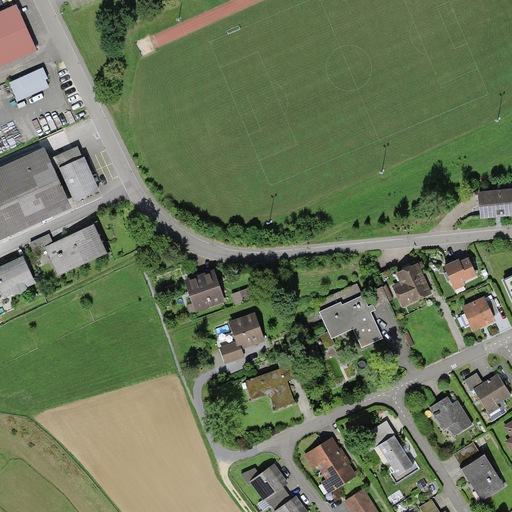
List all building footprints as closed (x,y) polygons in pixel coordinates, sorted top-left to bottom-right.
[(0,67),(34,53),(14,8),(0,14),(0,67)] [(17,103),(48,89),(44,80),(46,79),(42,70),(9,85),(13,94),(17,103)] [(83,199),(100,191),(85,158),(83,158),(78,147),(55,157),(60,169),(59,169),(74,203),(83,199)] [(0,242),(72,210),(45,149),(0,169),(0,242)] [(478,219),(511,215),(511,193),(476,197),(478,219)] [(49,234),(30,243),(36,256),(47,250),(60,277),(107,255),(94,225),(53,244),(49,234)] [(0,267),(0,291),(4,299),(13,295),(14,296),(21,295),(27,291),(26,289),(36,285),(23,256),(0,267)] [(454,260),(439,268),(451,292),(463,286),(462,283),(476,276),(467,259),(456,264),(454,260)] [(413,263),(392,273),(399,289),(390,293),(398,309),(428,295),(413,263)] [(213,269),(182,282),(195,312),(225,300),(213,269)] [(511,275),(502,280),(511,301),(511,275)] [(254,286),(232,295),(237,306),(258,297),(254,286)] [(336,303),(315,313),(324,333),(310,339),(317,354),(333,347),(330,340),(349,331),(358,351),(380,341),(367,314),(387,305),(379,288),(338,307),(336,303)] [(482,298),(457,308),(469,335),(493,324),(490,317),(498,314),(492,300),(484,303),(482,298)] [(255,314),(228,324),(234,343),(219,348),(225,365),(244,358),(241,349),(265,340),(255,314)] [(288,366),(244,382),(251,401),(267,395),(273,410),(296,402),(288,382),(293,379),(288,366)] [(479,384),(474,375),(462,382),(468,394),(471,392),(487,419),(500,411),(496,404),(508,397),(496,375),(479,384)] [(446,397),(427,409),(441,431),(446,428),(453,438),(472,427),(456,401),(450,405),(446,397)] [(511,420),(501,428),(508,440),(503,443),(511,459),(511,420)] [(374,448),(393,479),(413,466),(394,435),(374,448)] [(329,439),(301,457),(309,470),(314,467),(318,474),(344,458),(338,449),(336,450),(329,439)] [(471,443),(452,457),(460,468),(457,470),(479,501),(502,485),(471,443)] [(348,464),(344,458),(318,474),(323,482),(319,484),(326,495),(353,478),(345,466),(348,464)] [(285,484),(271,464),(256,475),(253,470),(239,477),(245,485),(248,483),(260,501),(263,499),(280,487),(285,484)] [(289,500),(280,487),(263,499),(273,511),(289,500)] [(375,511),(360,489),(341,502),(347,511),(375,511)] [(273,511),(271,511),(303,511),(294,497),(289,500),(273,511)] [(443,511),(442,510),(439,511),(436,511),(430,501),(419,508),(421,511),(443,511)]
